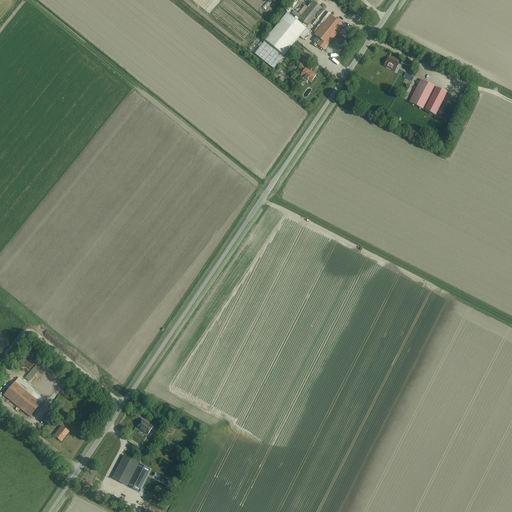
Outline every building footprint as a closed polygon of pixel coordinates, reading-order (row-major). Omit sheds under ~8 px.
[(308,27),(322,9),(313,2),(299,19),(308,27)] [(287,13),(265,41),(284,56),(306,29),(287,13)] [(337,19),(343,22),(346,17),(340,14),(337,19)] [(324,51),(343,26),(330,15),(314,35),(320,40),(316,45),(324,51)] [(298,40),(296,43),(304,49),(306,47),(298,40)] [(274,69),(284,56),(265,41),(254,54),(274,69)] [(395,72),(399,63),(388,58),(384,66),(395,72)] [(326,65),(324,67),(334,73),(336,71),(326,65)] [(304,68),(301,72),(303,73),(301,76),(303,77),(302,78),(302,79),(305,81),(306,81),(307,80),(311,83),(316,75),(306,68),(305,70),(304,69),(304,68)] [(421,80),(409,102),(426,111),(438,89),(421,80)] [(453,91),(460,96),(464,91),(457,86),(453,91)] [(426,111),(440,118),(452,96),(438,89),(426,111)] [(38,371),(33,368),(26,377),(31,381),(38,371)] [(30,417),(40,403),(14,382),(4,396),(30,417)] [(148,435),(153,427),(143,420),(138,428),(148,435)] [(61,442),(69,432),(61,426),(54,436),(61,442)] [(150,451),(143,446),(141,449),(148,454),(150,451)] [(138,492),(150,470),(124,456),(112,478),(138,492)]
